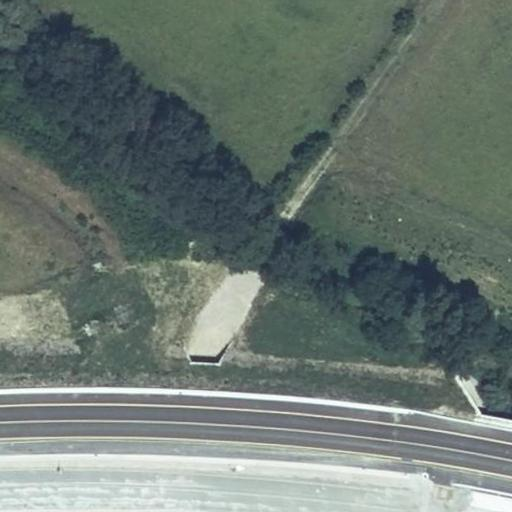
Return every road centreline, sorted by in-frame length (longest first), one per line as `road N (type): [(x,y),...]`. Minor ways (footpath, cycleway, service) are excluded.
road 1 (track): [(198,511),(212,330),(264,236),(430,0)]
road 2 (motorway): [(511,463),(306,432),(0,424)]
road 3 (motorway): [(0,486),(172,486),(440,511)]
